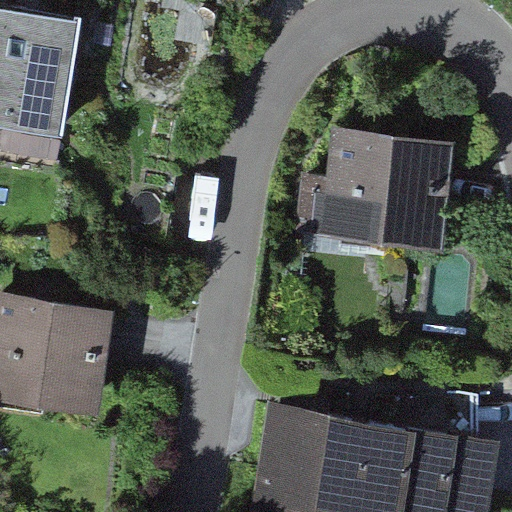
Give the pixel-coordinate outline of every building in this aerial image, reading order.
[(61,10),(0,0),(0,122),(43,129),(61,10)] [(437,134),(324,125),(320,175),(298,174),(294,226),(430,236),(435,171),(437,134)] [(99,223),(163,238),(172,200),(182,155),(118,141),(99,223)] [(98,300),(0,285),(0,404),(80,417),(92,335),(98,300)] [(316,408),(261,401),(243,511),(478,511),(485,452),(487,436),(470,434),(470,393),(450,391),(448,380),(317,376),(316,408)]
